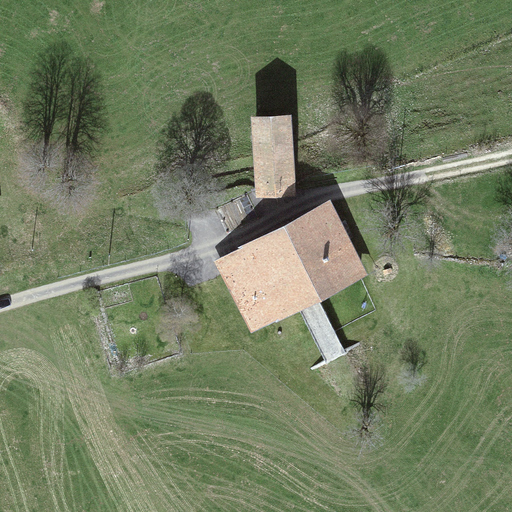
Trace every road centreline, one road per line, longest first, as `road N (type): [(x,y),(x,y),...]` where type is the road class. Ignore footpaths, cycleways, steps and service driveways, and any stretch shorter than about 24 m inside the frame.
road 1 (track): [(178,253),(329,187),(511,151)]
road 2 (track): [(0,296),(178,253)]
